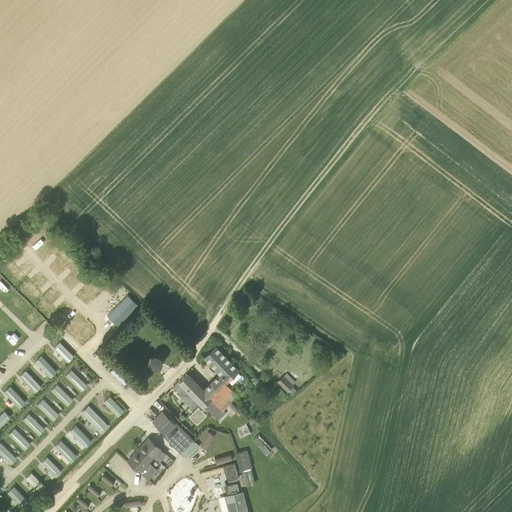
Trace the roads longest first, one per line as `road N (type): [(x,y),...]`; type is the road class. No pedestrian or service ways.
road 1 (track): [(220,313),(392,84)]
road 2 (residential): [(45,511),(190,360),(220,313)]
